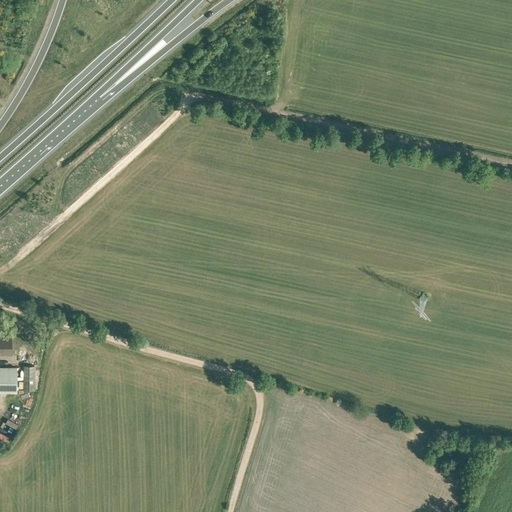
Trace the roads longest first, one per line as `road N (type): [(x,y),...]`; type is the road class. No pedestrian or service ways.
road 1 (trunk): [(171,0),(0,157)]
road 2 (trunk): [(94,101),(229,0)]
road 3 (trunk): [(94,101),(200,0)]
road 4 (trunk): [(62,0),(0,126)]
road 5 (trunk): [(0,183),(94,101)]
